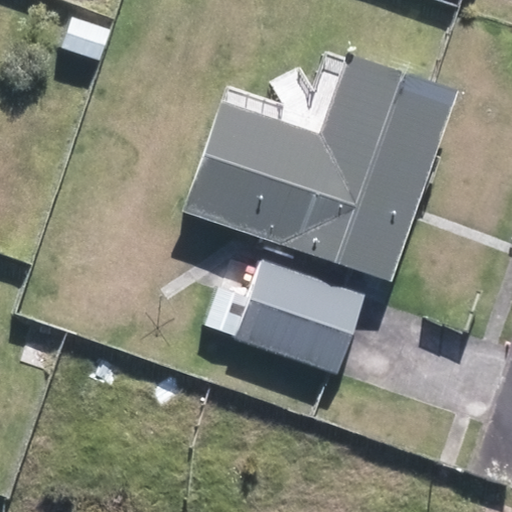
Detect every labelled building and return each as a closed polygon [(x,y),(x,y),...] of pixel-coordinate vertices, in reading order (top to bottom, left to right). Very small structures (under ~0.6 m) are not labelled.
[(60,16),(50,47),(88,60),(98,29),(60,16)] [(374,281),(435,91),(324,55),(300,133),(202,99),(165,214),(374,281)] [(351,295),(248,259),(220,339),(323,375),(351,295)] [(233,295),(206,287),(194,324),(222,333),(233,295)] [(10,362),(42,372),(55,334),(24,322),(10,362)]
